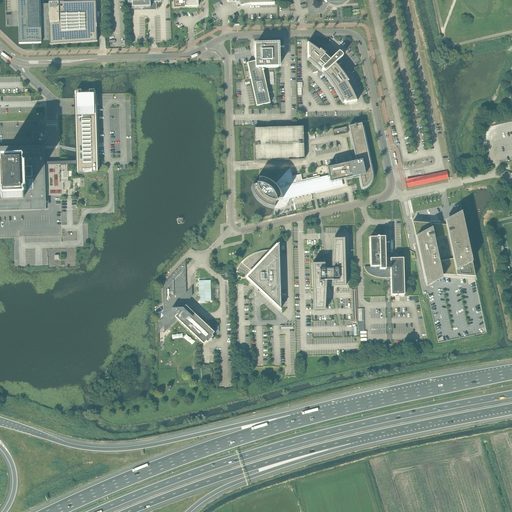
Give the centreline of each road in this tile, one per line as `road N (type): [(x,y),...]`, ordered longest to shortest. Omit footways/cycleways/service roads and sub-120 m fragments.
road 1 (motorway): [(96,511),(309,437),(511,394)]
road 2 (residential): [(217,41),(227,68),(233,229),(379,199),(389,190)]
road 3 (motorway): [(294,421),(117,449),(0,423)]
road 4 (residential): [(389,190),(354,34),(217,41)]
road 5 (motorway): [(294,421),(55,511)]
road 6 (motorway): [(124,511),(350,440)]
road 7 (motorway): [(511,372),(294,421)]
road 8 (motorway): [(188,511),(224,486),(350,440)]
road 9 (motorway): [(350,440),(511,407)]
road 10 (unclassified): [(90,59),(186,56),(217,41)]
